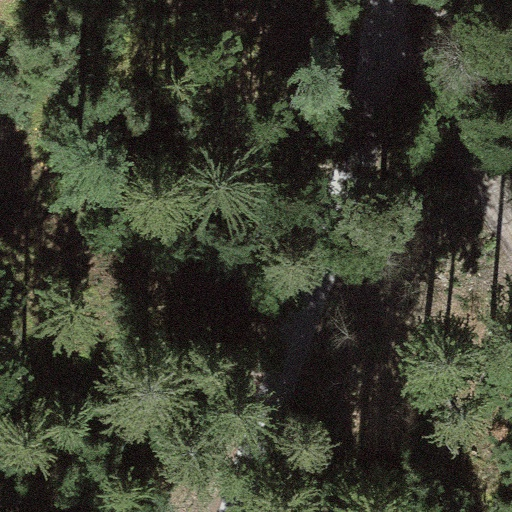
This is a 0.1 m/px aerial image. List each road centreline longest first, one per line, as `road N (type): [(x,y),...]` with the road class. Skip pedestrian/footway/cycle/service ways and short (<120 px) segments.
road 1 (unclassified): [(227,511),(353,163),(391,23),(389,0)]
road 2 (track): [(391,23),(511,226)]
